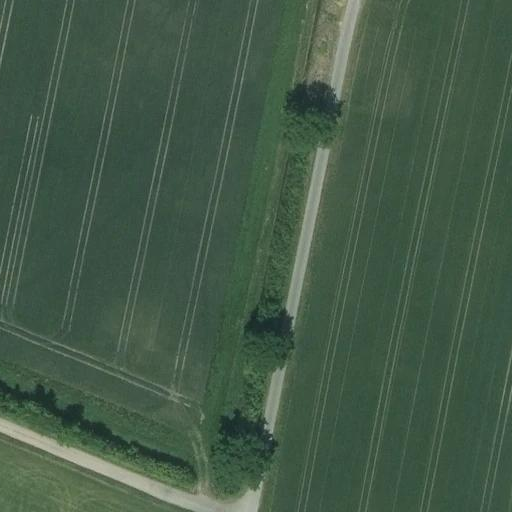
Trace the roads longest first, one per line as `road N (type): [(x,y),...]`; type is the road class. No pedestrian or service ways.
road 1 (track): [(352,0),(250,511)]
road 2 (track): [(0,423),(215,511)]
